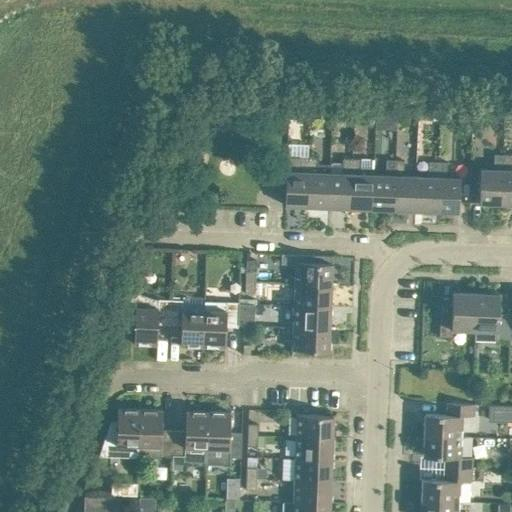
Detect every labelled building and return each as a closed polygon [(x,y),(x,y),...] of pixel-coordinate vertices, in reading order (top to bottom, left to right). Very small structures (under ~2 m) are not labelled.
[(310,118),(311,104),(289,103),(288,117),(310,118)] [(321,118),(321,104),(311,104),(310,118),(321,118)] [(332,104),(332,118),(346,118),(347,105),(332,104)] [(504,116),(505,106),(505,105),(473,104),(472,127),(484,127),(485,115),(504,116)] [(375,106),(374,128),(396,129),(396,107),(375,106)] [(501,203),(503,154),(494,154),(493,169),(480,168),(479,203),(501,203)] [(511,203),(511,169),(511,158),(511,154),(503,154),(501,203),(511,203)] [(307,206),(309,156),(286,156),(285,205),(307,206)] [(328,206),(330,164),(317,163),(317,157),(309,156),(307,206),(328,206)] [(350,207),(352,158),(343,158),(342,163),(332,162),(330,164),(328,206),(328,207),(350,207)] [(373,159),(361,158),(352,158),(350,207),(372,208),(373,174),(373,159)] [(393,209),(395,160),(385,159),(385,174),(373,174),(372,208),(393,209)] [(415,210),(416,175),(404,175),(404,160),(395,160),(393,209),(415,210)] [(436,211),(438,161),(429,161),(428,176),(416,175),(415,210),(423,210),(424,214),(434,215),(435,211),(436,211)] [(447,162),(438,161),(436,211),(458,212),(459,177),(447,177),(447,162)] [(296,254),(295,283),(331,285),(332,262),(328,262),(329,255),(296,254)] [(256,260),(247,260),(246,281),(255,282),(256,260)] [(255,293),(255,282),(246,281),(245,293),(255,293)] [(330,306),(331,285),(295,283),(294,305),(330,306)] [(169,325),(170,299),(158,299),(132,293),(133,290),(132,290),(120,326),(120,327),(121,329),(121,330),(122,331),(123,332),(124,332),(125,333),(127,333),(128,333),(130,332),(131,332),(132,331),(133,330),(133,328),(133,327),(135,327),(134,343),(157,344),(158,324),(169,325)] [(475,329),(476,293),(453,292),(452,311),(440,311),(439,336),(452,337),(452,329),(475,329)] [(500,294),(476,293),(475,329),(475,338),(509,339),(510,313),(499,313),(500,294)] [(203,345),(204,309),(182,308),(182,300),(170,299),(169,325),(181,325),(180,345),(203,345)] [(226,310),(204,309),(203,345),(225,346),(226,326),(237,327),(238,302),(226,301),(226,310)] [(329,328),(330,306),(294,305),(293,327),(329,328)] [(245,314),(244,325),(254,325),(254,314),(245,314)] [(254,337),(254,325),(244,325),(244,336),(254,337)] [(329,350),(329,328),(293,327),(292,349),(329,350)] [(425,413),(424,434),(461,436),(462,415),(474,416),(474,404),(447,403),(446,414),(425,413)] [(138,457),(140,408),(118,408),(117,421),(110,421),(99,455),(138,457)] [(163,409),(140,408),(138,457),(172,458),(172,455),(173,429),(162,429),(163,409)] [(207,448),(208,411),(186,410),(185,430),(173,429),(172,455),(184,455),(185,447),(207,448)] [(231,412),(208,411),(207,448),(229,449),(228,457),(241,457),(242,432),(230,431),(231,412)] [(297,414),(296,436),(333,438),(334,415),(297,414)] [(258,424),(248,423),(248,434),(258,435),(258,424)] [(248,434),(248,446),(257,446),(258,435),(248,434)] [(460,457),(461,436),(424,434),(423,455),(445,456),(445,468),(471,469),(472,457),(460,457)] [(332,459),(333,438),(296,436),(295,458),(332,459)] [(331,481),(332,459),(295,458),(294,480),(331,481)] [(257,467),(246,467),(246,478),(256,478),(257,467)] [(471,481),(471,469),(445,468),(444,480),(422,479),(422,500),(458,501),(459,481),(471,481)] [(256,490),(256,478),(246,478),(246,489),(256,490)] [(330,503),(331,481),(294,480),(293,501),(330,503)] [(111,482),(111,494),(136,495),(136,483),(111,482)] [(226,497),(226,508),(235,509),(236,498),(226,497)] [(422,500),(421,511),(457,511),(458,501),(422,500)] [(329,511),(330,503),(293,501),(283,501),(282,511),(329,511)]
